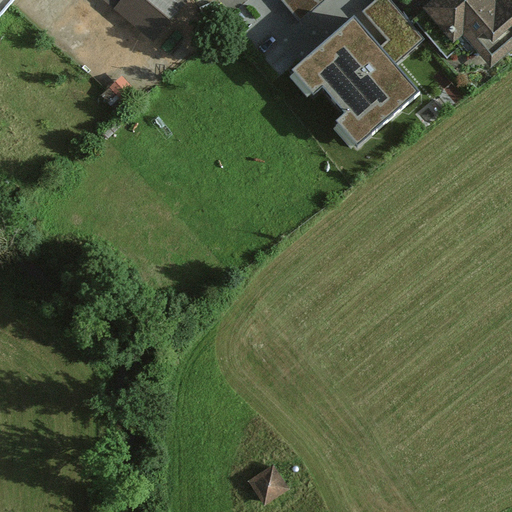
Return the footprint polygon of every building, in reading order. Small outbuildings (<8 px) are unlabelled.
[(0,0),(0,28),(22,0),(0,0)] [(194,7),(185,0),(105,0),(162,46),(184,19),(194,7)] [(329,0),(281,0),(301,23),(329,0)] [(390,36),(381,44),(399,63),(428,36),(394,0),(374,0),(365,9),(390,36)] [(511,0),(447,0),(433,12),(488,75),(511,54),(511,0)] [(422,98),(355,20),(290,75),(314,103),(321,97),(344,123),(337,129),(357,153),(422,98)] [(141,95),(126,79),(116,88),(131,105),(141,95)] [(280,465),(256,480),(269,502),(294,487),(280,465)]
